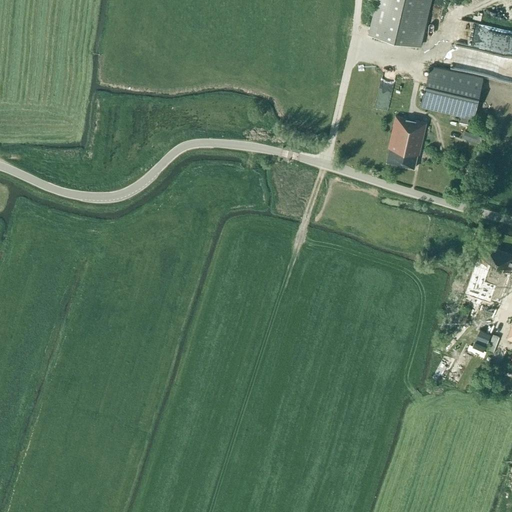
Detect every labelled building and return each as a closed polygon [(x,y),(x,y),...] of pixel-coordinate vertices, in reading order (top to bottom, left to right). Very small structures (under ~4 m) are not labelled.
[(376,0),(369,34),(419,46),(429,0),(376,0)] [(460,122),(459,122),(451,154),(477,160),(485,128),(466,124),(468,118),(473,119),(482,78),(430,66),(420,107),(461,116),(460,122)] [(385,85),(379,105),(386,107),(392,87),(385,85)] [(389,148),(386,162),(414,168),(417,155),(419,155),(426,123),(395,116),(388,148),(389,148)] [(509,277),(507,277),(511,262),(511,254),(485,246),(480,260),(478,259),(465,295),(476,299),(474,306),(484,309),(486,302),(490,303),(490,301),(499,305),(509,277)] [(470,309),(462,306),(457,320),(465,322),(470,309)] [(499,336),(493,334),(489,344),(495,346),(499,336)]
